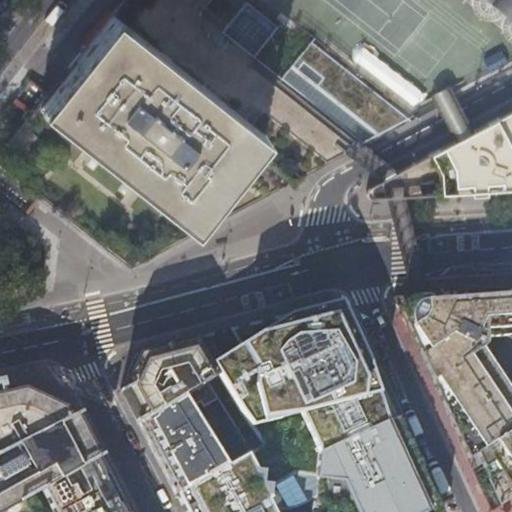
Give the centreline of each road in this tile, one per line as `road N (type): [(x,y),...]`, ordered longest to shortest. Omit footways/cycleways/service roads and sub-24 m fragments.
road 1 (secondary): [(349,264),(63,338)]
road 2 (residential): [(349,264),(326,214),(330,190),(511,92)]
road 3 (residential): [(464,511),(349,264)]
road 4 (residential): [(63,338),(156,511)]
road 5 (secondary): [(511,247),(349,264)]
